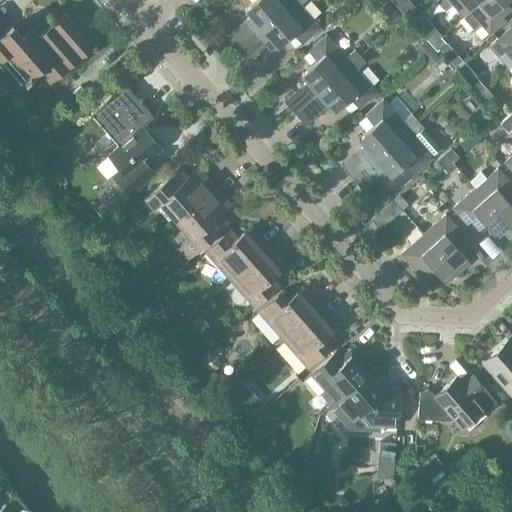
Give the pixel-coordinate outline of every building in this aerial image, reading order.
[(226,36),(236,48),(291,0),(253,0),(243,9),(249,16),(226,36)] [(291,0),(236,48),(248,61),(271,41),(276,47),(291,33),(301,44),(319,28),(298,5),(303,0),(291,0)] [(392,0),(406,15),(415,8),(408,0),(392,0)] [(446,0),(451,5),(461,17),(468,11),(480,0),(446,0)] [(480,0),(468,11),(461,17),(472,29),(479,24),(488,34),(504,20),(500,16),(509,8),(504,2),(505,0),(480,0)] [(392,6),(382,14),(391,24),(400,15),(392,6)] [(418,11),(409,19),(426,38),(435,30),(418,11)] [(0,37),(0,61),(2,60),(24,85),(32,78),(31,77),(38,71),(49,84),(98,41),(83,24),(77,29),(64,16),(30,46),(13,26),(0,37)] [(497,57),(509,69),(511,66),(511,29),(510,27),(494,41),(503,52),(497,57)] [(426,38),(431,45),(440,36),(435,30),(426,38)] [(282,102),(293,113),(359,55),(354,49),(344,58),(324,35),(306,51),(315,61),(300,74),(306,81),(282,102)] [(440,36),(431,45),(437,51),(446,43),(440,36)] [(424,39),(415,47),(423,56),(432,48),(424,39)] [(432,48),(423,56),(430,64),(440,56),(432,48)] [(462,60),(453,51),(446,57),(454,67),(462,60)] [(359,55),(293,113),(303,126),(327,105),(332,111),(348,98),(357,109),(376,93),(355,70),(364,62),(359,55)] [(468,86),(477,96),(486,88),(477,78),(468,86)] [(90,114),(118,146),(141,127),(152,117),(124,84),(90,114)] [(486,88),(477,96),(483,103),(492,95),(486,88)] [(363,146),(339,166),(350,178),(415,121),(395,98),(387,105),(381,99),(363,115),(372,125),(367,129),(356,138),(363,146)] [(511,128),(511,124),(506,117),(499,123),(508,132),(511,128)] [(415,121),(350,178),(360,190),(384,170),(390,176),(391,175),(399,185),(413,173),(441,149),(415,121)] [(141,127),(118,146),(107,155),(120,169),(112,176),(128,195),(154,173),(145,163),(161,149),(141,127)] [(511,148),(511,153),(503,162),(511,172),(511,144),(510,146),(511,148)] [(456,168),(452,163),(459,158),(451,149),(437,161),(449,174),(456,168)] [(167,221),(170,224),(212,187),(204,178),(200,181),(192,172),(186,178),(177,168),(138,202),(148,213),(160,202),(173,216),(167,221)] [(468,182),(474,188),(508,227),(511,222),(511,206),(508,202),(511,199),(511,194),(506,188),(510,185),(495,169),(485,178),(479,172),(468,182)] [(212,187),(170,224),(173,226),(178,222),(191,236),(178,247),(188,258),(226,223),(218,215),(225,208),(218,199),(220,197),(212,187)] [(508,227),(474,188),(451,209),(465,224),(469,221),(477,230),(483,224),(491,233),(491,232),(496,237),(508,227)] [(112,194),(94,209),(104,220),(122,205),(112,194)] [(398,194),(391,200),(400,210),(407,205),(398,194)] [(391,200),(369,220),(378,230),(400,210),(391,200)] [(126,210),(117,218),(122,225),(131,217),(126,210)] [(444,214),(422,235),(456,273),(467,263),(463,258),(464,257),(456,248),(462,243),(455,234),(459,230),(444,214)] [(456,273),(422,235),(416,228),(404,238),(410,245),(399,254),(413,270),(417,267),(425,276),(431,270),(439,279),(440,278),(444,283),(456,273)] [(205,250),(230,278),(265,248),(255,237),(250,241),(243,232),(235,239),(228,231),(205,250)] [(265,248),(230,278),(254,305),(276,286),(269,278),(277,271),(269,262),(273,258),(265,248)] [(142,284),(135,290),(143,300),(151,294),(142,284)] [(258,310),(282,338),(317,307),(308,297),(303,301),(296,292),(288,299),(281,291),(258,310)] [(161,294),(148,306),(167,327),(180,316),(161,294)] [(317,307),(282,338),(306,366),(329,346),(322,338),(330,331),(322,322),(326,318),(317,307)] [(195,340),(189,346),(198,355),(204,350),(195,340)] [(511,346),(506,340),(482,361),(510,393),(511,391),(511,346)] [(319,393),(329,405),(365,373),(350,355),(343,361),(334,351),(311,372),(325,388),(319,393)] [(208,352),(202,360),(207,368),(217,366),(217,356),(208,352)] [(365,373),(329,405),(341,419),(347,413),(352,419),(358,414),(367,424),(395,427),(398,390),(385,389),(382,392),(365,373)] [(455,376),(433,395),(430,392),(418,391),(416,418),(441,420),(448,414),(460,427),(482,408),(484,411),(495,402),(481,386),(471,374),(461,383),(455,376)] [(252,398),(242,406),(250,417),(260,409),(252,398)] [(264,412),(252,423),(258,430),(270,420),(264,412)] [(379,441),(377,478),(393,479),(393,470),(395,442),(394,442),(379,441)] [(433,455),(420,466),(433,482),(446,471),(433,455)] [(340,495),(332,503),(340,511),(348,502),(340,495)] [(0,511),(14,511),(6,502),(0,507),(0,511)]
